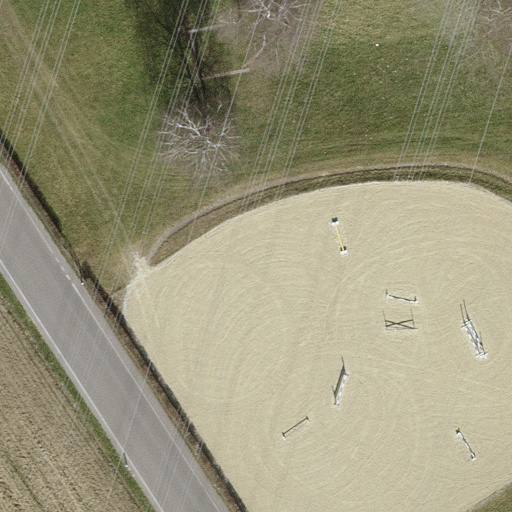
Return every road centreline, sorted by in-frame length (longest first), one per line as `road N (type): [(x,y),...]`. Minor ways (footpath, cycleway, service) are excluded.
road 1 (unknown): [(511,175),(452,162),(327,172),(223,201),(148,245),(131,293),(136,326),(258,511)]
road 2 (tertiary): [(0,198),(205,511)]
